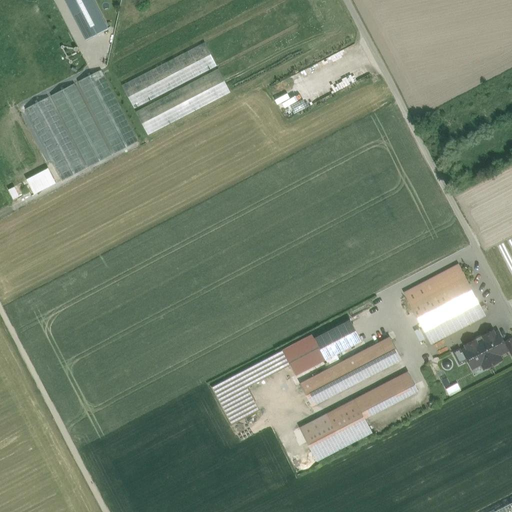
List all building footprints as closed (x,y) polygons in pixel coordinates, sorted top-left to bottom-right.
[(108,27),(93,0),(64,0),(72,14),(86,40),(108,29),(108,27)] [(205,43),(122,86),(134,109),(217,66),(205,43)] [(138,142),(101,70),(78,82),(115,154),(138,142)] [(219,70),(136,113),(148,136),(231,93),(219,70)] [(357,70),(341,76),(344,84),(360,78),(357,70)] [(112,156),(74,84),(51,96),(88,168),(112,156)] [(86,169),(48,97),(25,109),(62,181),(86,169)] [(34,193),(57,183),(51,168),(28,178),(34,193)] [(458,265),(404,293),(423,329),(419,331),(424,340),(428,338),(431,344),(485,315),(458,265)] [(353,318),(314,336),(325,359),(364,341),(353,318)] [(493,332),(484,336),(485,338),(476,343),(475,341),(466,346),(467,348),(464,350),(472,365),(478,362),(481,362),(484,368),(495,362),(491,355),(495,353),(497,354),(498,355),(507,350),(498,333),(494,334),(493,332)] [(390,338),(301,384),(312,405),(401,359),(390,338)] [(274,355),(212,388),(220,402),(282,370),(274,355)] [(408,372),(327,414),(344,446),(371,432),(364,418),(417,391),(408,372)] [(458,383),(447,390),(450,396),(462,388),(458,383)] [(327,414),(301,428),(317,460),(344,446),(327,414)] [(511,511),(511,502),(492,511),(511,511)]
